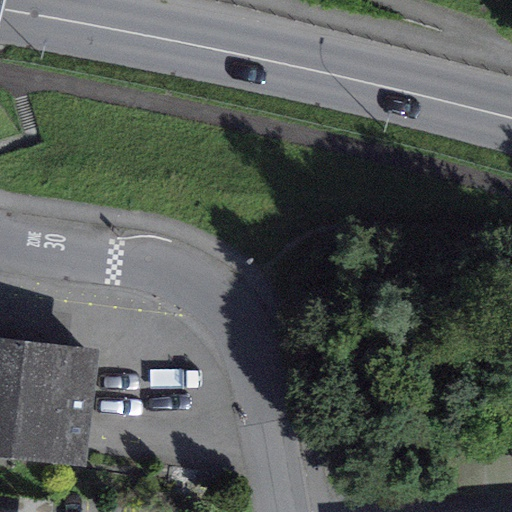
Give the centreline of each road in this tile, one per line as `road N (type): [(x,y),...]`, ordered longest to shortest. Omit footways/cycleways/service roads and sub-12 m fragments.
road 1 (secondary): [(511,118),(0,9)]
road 2 (residential): [(0,239),(175,269),(226,302),(255,363),(284,511)]
